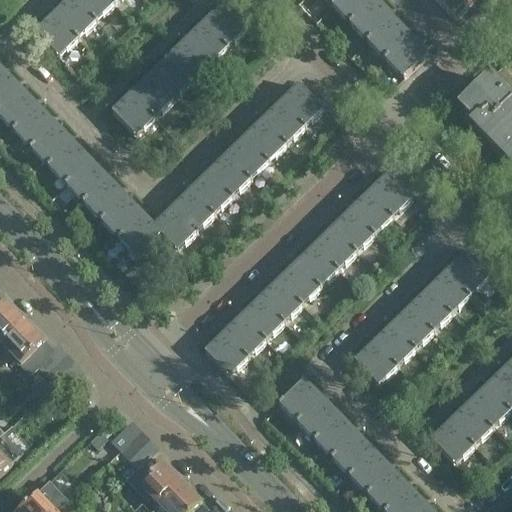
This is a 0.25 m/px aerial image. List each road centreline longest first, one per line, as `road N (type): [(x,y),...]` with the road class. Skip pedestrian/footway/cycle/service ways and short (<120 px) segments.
road 1 (residential): [(315,49),(170,193),(147,191),(7,49),(13,29),(44,0)]
road 2 (residential): [(477,224),(322,373),(456,511)]
road 3 (residential): [(145,369),(390,128)]
road 4 (tertiary): [(145,369),(0,218)]
road 5 (tertiary): [(290,511),(145,369)]
road 6 (residential): [(0,278),(116,401)]
road 7 (residential): [(0,511),(116,401)]
road 8 (residential): [(116,401),(228,511)]
road 9 (unknown): [(400,453),(511,344)]
road 10 (residential): [(477,224),(390,128)]
